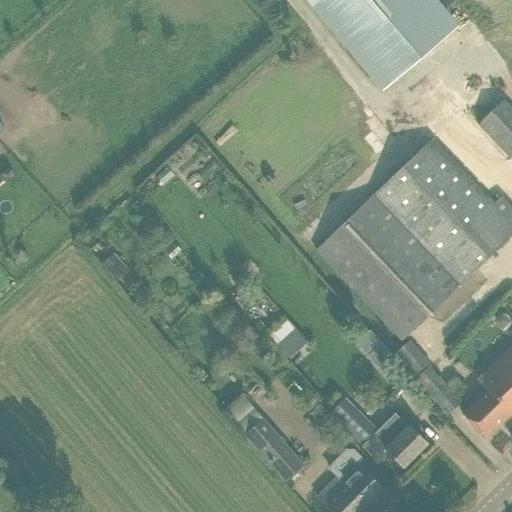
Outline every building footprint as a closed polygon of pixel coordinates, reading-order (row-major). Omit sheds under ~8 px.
[(441,13),(455,0),(308,0),(383,89),(454,28),(441,13)] [(407,222),(274,69),(214,121),(347,274),(407,222)] [(477,125),(508,157),(511,153),(511,110),(503,101),(477,125)] [(98,264),(115,282),(128,270),(112,252),(98,264)] [(243,279),(237,272),(230,279),(236,285),(243,279)] [(219,296),(207,306),(218,319),(230,309),(219,296)] [(293,330),(277,344),(289,358),(305,343),(293,330)] [(392,353),(414,379),(446,415),(459,403),(429,368),(431,366),(408,339),(392,353)] [(380,344),(366,356),(377,368),(390,356),(380,344)] [(511,346),(476,381),(486,391),(461,415),(484,438),(511,410),(511,346)] [(318,424),(328,415),(329,414),(319,402),(317,404),(311,398),(303,407),(318,424)] [(329,414),(328,415),(373,460),(384,450),(402,468),(426,445),(407,426),(407,427),(394,414),(384,424),(376,431),(344,399),(329,414)] [(241,436),(284,483),(302,465),(262,419),(241,436)] [(334,480),(316,497),(331,511),(358,511),(366,504),(370,507),(384,493),(374,483),(360,469),(356,465),(361,461),(351,452),(344,451),(325,470),(334,480)]
